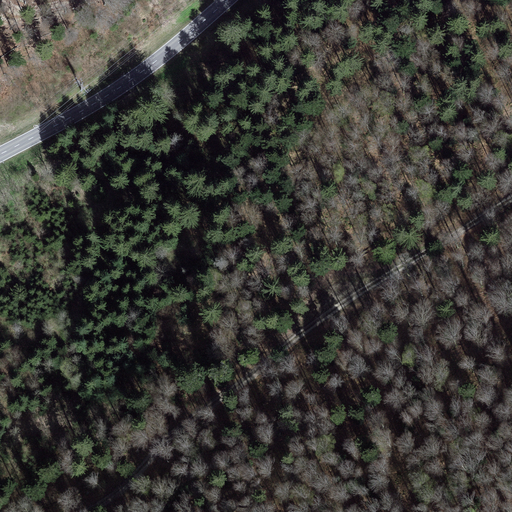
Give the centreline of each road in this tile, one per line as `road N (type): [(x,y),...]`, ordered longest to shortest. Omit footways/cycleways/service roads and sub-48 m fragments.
road 1 (track): [(107,511),(208,413),(394,262),(511,196)]
road 2 (tertiary): [(214,0),(0,148)]
